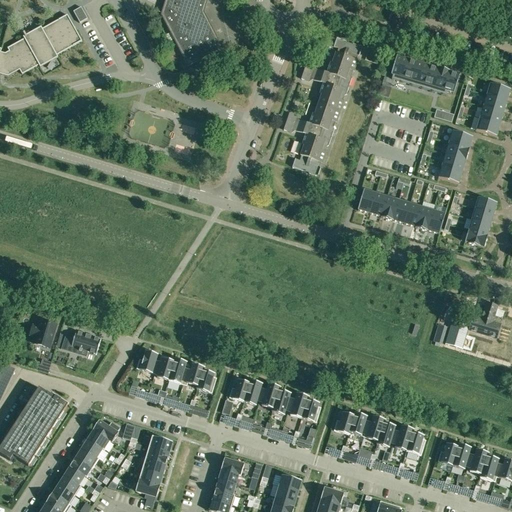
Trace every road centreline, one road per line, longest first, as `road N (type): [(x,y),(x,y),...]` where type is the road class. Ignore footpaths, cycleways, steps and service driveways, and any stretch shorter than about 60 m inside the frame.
road 1 (residential): [(511,290),(222,202)]
road 2 (unclassified): [(222,202),(0,136)]
road 3 (residential): [(220,433),(421,493)]
road 4 (residential): [(0,105),(108,78),(158,79)]
road 5 (residential): [(18,511),(97,395)]
road 6 (residential): [(97,395),(220,433)]
